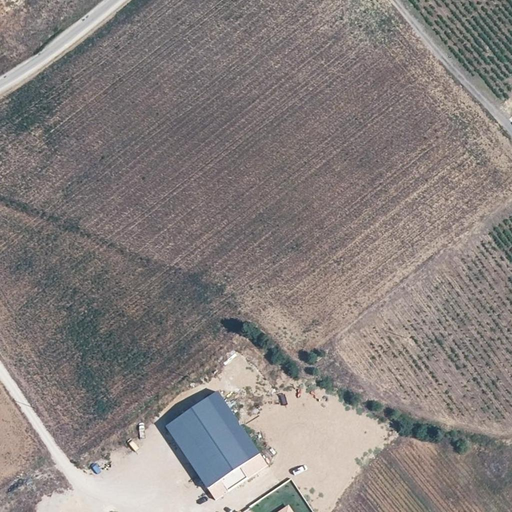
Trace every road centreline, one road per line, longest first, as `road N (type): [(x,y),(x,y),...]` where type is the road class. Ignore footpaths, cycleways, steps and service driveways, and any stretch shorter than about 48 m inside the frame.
road 1 (track): [(511,453),(368,409),(190,275),(0,199)]
road 2 (track): [(511,134),(400,0)]
road 3 (unclassified): [(112,0),(0,83)]
